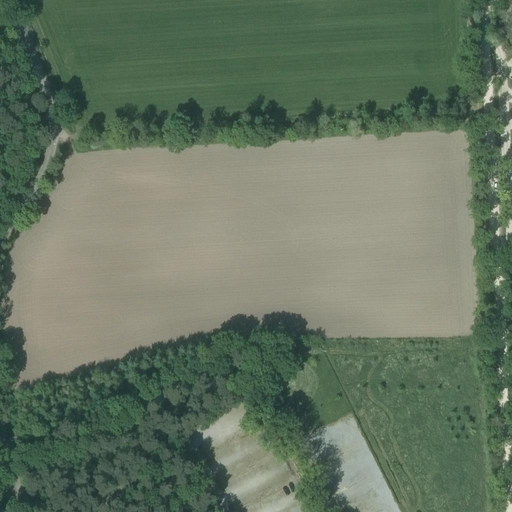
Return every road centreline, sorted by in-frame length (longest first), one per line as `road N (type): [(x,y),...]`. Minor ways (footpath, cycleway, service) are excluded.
road 1 (unclassified): [(28,511),(2,432),(8,249),(11,222),(54,148),(58,122),(9,0)]
road 2 (unclassified): [(190,511),(178,487),(156,478),(85,511)]
